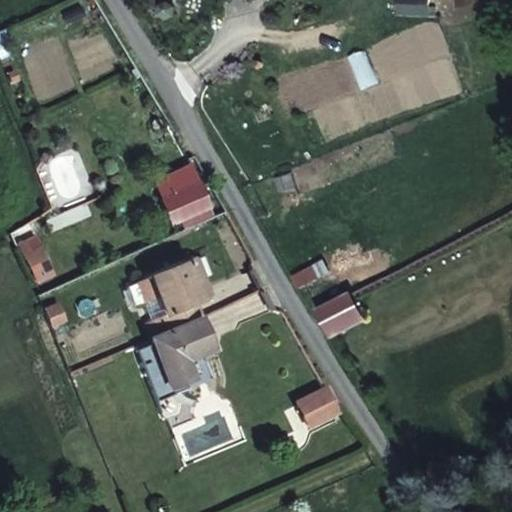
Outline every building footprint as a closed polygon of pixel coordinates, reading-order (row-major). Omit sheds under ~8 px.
[(400,0),(400,14),(428,15),(428,0),(400,0)] [(50,158),(41,153),(37,162),(45,166),(46,167),(50,158)] [(179,220),(209,208),(199,185),(169,197),(179,220)] [(169,225),(179,220),(169,197),(159,201),(169,225)] [(18,249),(26,268),(43,260),(35,242),(18,249)] [(323,277),(306,248),(284,260),(302,290),(323,277)] [(194,259),(187,261),(204,299),(211,296),(194,259)] [(143,324),(150,338),(198,317),(193,304),(204,299),(187,261),(124,289),(132,307),(143,302),(151,320),(143,324)] [(350,295),(320,312),(335,338),(365,322),(350,295)] [(211,350),(198,317),(150,338),(148,339),(155,358),(145,362),(139,364),(150,395),(192,379),(184,361),(211,350)] [(155,358),(148,339),(138,343),(145,362),(155,358)] [(300,416),(327,402),(317,384),(291,397),(300,416)] [(121,433),(95,443),(100,456),(126,446),(121,433)]
